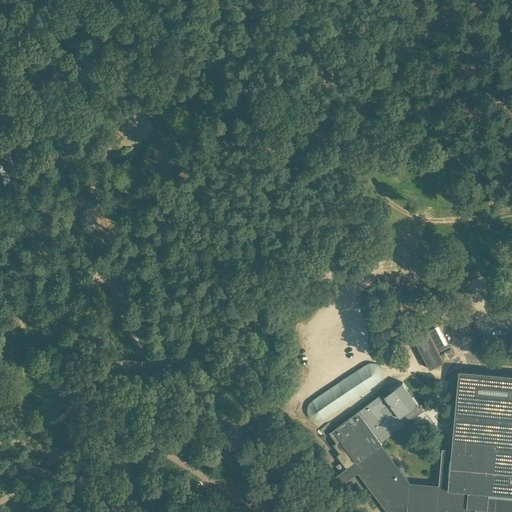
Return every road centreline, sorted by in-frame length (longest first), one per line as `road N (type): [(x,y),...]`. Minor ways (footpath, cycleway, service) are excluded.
road 1 (track): [(119,511),(128,483),(128,412),(142,366),(118,301),(94,181),(117,130),(151,103),(175,64),(235,69),(284,46),(314,43),(330,138),(380,196),(431,222),(463,225),(511,212)]
road 2 (track): [(19,390),(114,365),(178,359),(205,300),(241,255)]
